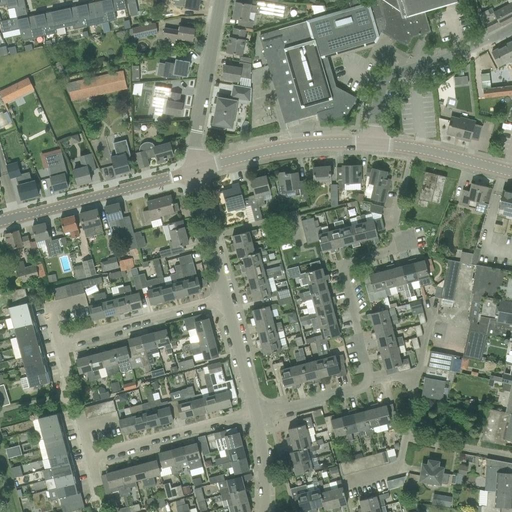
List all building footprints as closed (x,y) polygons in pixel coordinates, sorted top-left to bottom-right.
[(24,0),(0,0),(0,6),(7,5),(8,9),(15,8),(25,5),(24,0)] [(105,0),(94,2),(97,15),(106,13),(108,22),(116,20),(114,11),(126,9),(124,0),(105,0)] [(172,0),(174,0),(173,0),(177,0),(177,2),(177,6),(182,7),(199,10),(200,0),(172,0)] [(327,57),(369,44),(376,42),(378,40),(377,38),(369,7),(364,4),(360,5),(358,0),(348,0),(351,8),(307,21),(307,22),(260,36),(285,123),(291,121),(290,119),(297,117),(298,119),(317,114),(320,123),(347,115),(357,98),(336,87),(327,57)] [(369,7),(377,38),(379,37),(381,33),(386,35),(387,33),(391,36),(390,37),(408,47),(413,38),(431,33),(425,12),(462,1),(461,0),(377,0),(378,0),(372,2),(369,7)] [(236,3),(233,19),(240,20),(239,25),(249,27),(252,27),(253,22),(248,21),(249,12),(283,18),(285,6),(279,5),(265,3),(257,1),(256,7),(250,5),(236,3)] [(94,2),(77,6),(80,19),(85,18),(87,26),(108,22),(106,13),(97,15),(94,2)] [(487,33),(511,20),(511,4),(490,14),(488,10),(480,14),(479,16),(482,26),(487,33)] [(2,21),(0,22),(3,33),(20,29),(20,32),(31,29),(28,17),(25,5),(15,8),(17,18),(2,21)] [(77,6),(61,10),(64,27),(73,25),(74,29),(87,26),(85,18),(80,19),(77,6)] [(324,7),(311,6),(314,14),(325,11),(324,7)] [(47,26),(42,27),(44,36),(57,33),(56,29),(64,27),(61,10),(44,13),(47,26)] [(31,29),(20,32),(22,41),(44,36),(42,27),(47,26),(44,13),(28,17),(31,29)] [(134,37),(134,39),(158,34),(155,23),(133,28),(133,29),(127,30),(129,38),(134,37)] [(193,42),(196,28),(180,25),(179,31),(165,28),(163,36),(193,42)] [(245,31),(235,29),(233,39),(230,38),(227,53),(242,55),(244,41),(243,40),(245,31)] [(511,41),(502,47),(510,61),(511,65),(511,41)] [(0,48),(2,57),(8,55),(6,46),(0,47),(0,48)] [(510,61),(502,47),(492,52),(499,67),(510,61)] [(187,77),(190,62),(176,59),(175,64),(165,62),(163,77),(180,80),(181,76),(187,77)] [(225,66),(223,79),(239,82),(239,78),(251,80),(251,64),(239,62),(238,68),(225,66)] [(65,71),(62,65),(61,65),(57,68),(56,68),(59,74),(65,71)] [(123,71),(67,83),(72,102),(127,89),(123,71)] [(34,90),(28,78),(0,91),(0,92),(5,104),(34,90)] [(511,95),(511,85),(483,89),(484,99),(511,95)] [(165,119),(166,114),(181,116),(183,104),(179,103),(180,94),(171,93),(171,89),(154,86),(152,99),(157,100),(154,117),(155,117),(165,119)] [(249,105),(250,89),(234,86),(232,98),(233,98),(232,101),(219,99),(215,124),(232,127),(236,103),(249,105)] [(7,112),(3,114),(9,124),(12,123),(13,122),(7,112)] [(478,141),(482,126),(475,124),(475,122),(460,118),(460,120),(451,118),(447,134),(456,136),(455,138),(470,141),(471,139),(478,141)] [(112,161),(116,175),(130,171),(127,157),(130,156),(126,140),(114,143),(117,155),(111,157),(112,161)] [(154,149),(144,152),(144,151),(135,153),(140,168),(149,166),(147,159),(156,157),(158,163),(165,161),(165,159),(167,158),(166,158),(173,156),(170,143),(154,148),(154,149)] [(62,153),(45,157),(51,178),(54,191),(68,188),(65,175),(67,174),(62,153)] [(74,169),(75,175),(78,185),(91,181),(89,171),(95,170),(91,154),(79,157),(82,167),(74,169)] [(12,164),(7,166),(11,179),(16,178),(17,178),(12,164)] [(337,168),(337,178),(337,181),(338,181),(339,188),(343,188),(345,188),(345,184),(355,184),(361,184),(361,172),(358,172),(358,166),(343,166),(343,168),(337,168)] [(330,167),(313,168),(314,183),(331,181),(330,167)] [(372,170),(371,177),(369,183),(374,185),(370,199),(373,200),(385,203),(390,180),(389,180),(389,181),(385,180),(387,172),(372,169),(372,170)] [(285,172),(278,173),(280,186),(279,187),(279,193),(281,195),(286,194),(286,190),(295,189),(296,196),(301,195),(303,195),(304,200),(308,200),(307,194),(306,180),(299,181),(298,172),(297,172),(285,174),(285,172)] [(428,202),(440,205),(446,177),(425,172),(417,205),(427,207),(428,202)] [(18,186),(22,200),(39,195),(35,181),(32,182),(29,173),(21,175),(24,185),(18,186)] [(248,197),(249,198),(251,206),(255,222),(263,220),(259,207),(265,206),(262,194),(270,192),(269,189),(275,187),(273,181),(267,182),(266,176),(251,180),(255,195),(248,197)] [(245,207),(251,206),(249,198),(243,200),(239,183),(231,185),(232,189),(223,191),(228,212),(235,210),(236,212),(246,209),(245,207)] [(463,190),(460,205),(475,209),(476,209),(477,202),(489,205),(493,189),(487,188),(487,187),(475,184),(471,183),(471,184),(469,191),(463,190)] [(508,218),(511,219),(511,192),(503,191),(497,216),(504,218),(502,226),(495,224),(493,232),(504,234),(508,218)] [(171,196),(147,203),(149,210),(143,212),(146,223),(161,219),(160,217),(166,215),(166,214),(179,211),(177,203),(174,204),(171,196)] [(125,227),(119,204),(105,208),(110,227),(116,225),(117,229),(125,227)] [(365,215),(360,216),(361,221),(366,240),(374,238),(375,242),(379,241),(376,232),(384,230),(381,218),(384,207),(372,204),(370,212),(371,212),(371,214),(373,220),(367,222),(365,216),(365,215)] [(82,214),(80,214),(84,229),(86,236),(86,237),(96,235),(103,233),(97,210),(88,212),(82,213),(82,214)] [(75,216),(60,219),(64,233),(70,231),(72,238),(80,236),(75,216)] [(356,217),(350,219),(351,226),(357,247),(360,246),(359,242),(366,240),(361,221),(360,216),(356,217)] [(182,220),(172,223),(169,224),(175,247),(188,244),(182,220)] [(343,221),(338,222),(344,246),(352,244),(353,248),(357,247),(351,226),(345,228),(343,221)] [(315,222),(302,225),(304,231),(316,228),(315,222)] [(335,230),(329,232),(335,253),(338,252),(337,248),(344,246),(338,222),(334,223),(335,230)] [(45,224),(33,227),(37,241),(44,239),(46,247),(46,248),(47,248),(49,257),(62,253),(60,248),(58,239),(52,241),(49,231),(47,231),(45,224)] [(264,228),(267,238),(274,236),(272,226),(264,228)] [(321,227),(316,228),(318,234),(319,241),(322,252),(330,250),(331,254),(335,253),(329,232),(322,234),(321,227)] [(134,233),(132,228),(125,230),(130,250),(138,248),(135,238),(134,233)] [(316,228),(304,231),(305,237),(318,234),(316,228)] [(231,249),(252,244),(250,237),(258,235),(256,230),(232,236),(234,244),(230,245),(231,249)] [(30,245),(28,237),(20,239),(18,231),(6,234),(10,250),(30,245)] [(318,234),(305,237),(307,244),(307,245),(313,243),(319,241),(318,234)] [(238,259),(243,258),(243,257),(262,252),(261,248),(254,250),(252,244),(231,249),(232,252),(236,251),(238,259)] [(161,258),(173,255),(171,248),(159,251),(161,258)] [(240,266),(241,270),(262,264),(270,262),(267,251),(262,252),(243,257),(243,258),(244,265),(240,266)] [(181,257),(178,258),(180,265),(188,295),(201,291),(200,288),(208,286),(206,281),(206,279),(198,281),(197,278),(191,280),(188,270),(186,264),(193,262),(191,255),(189,255),(181,257)] [(117,258),(108,261),(111,271),(120,268),(117,258)] [(431,285),(425,261),(417,263),(416,258),(412,259),(418,281),(420,288),(427,286),(431,285)] [(75,270),(74,270),(77,280),(96,275),(96,274),(93,259),(82,262),(83,265),(84,268),(75,270)] [(119,261),(121,271),(125,270),(132,269),(130,259),(119,261)] [(159,259),(153,261),(158,278),(157,278),(164,301),(176,298),(173,285),(166,286),(163,277),(159,259)] [(412,282),(418,281),(412,259),(408,260),(409,265),(403,267),(410,297),(415,296),(413,290),(414,290),(412,282)] [(449,260),(442,298),(454,301),(461,263),(449,260)] [(35,265),(25,268),(23,261),(14,263),(20,283),(39,278),(39,277),(45,276),(42,264),(35,265)] [(246,272),(248,280),(284,270),(283,266),(264,271),(262,264),(241,270),(242,273),(246,272)] [(410,297),(403,267),(395,269),(394,264),(390,265),(396,287),(403,285),(405,292),(406,298),(410,297)] [(176,273),(170,275),(173,285),(176,298),(188,295),(180,265),(174,266),(176,273)] [(396,287),(390,265),(386,266),(387,270),(381,272),(387,296),(391,295),(389,288),(396,287)] [(510,339),(511,339),(511,348),(511,271),(477,265),(476,265),(471,293),(473,294),(468,320),(470,324),(469,330),(487,334),(510,339)] [(306,273),(298,275),(299,277),(299,280),(301,286),(308,284),(329,279),(328,275),(324,276),(322,268),(306,273)] [(266,280),(274,278),(281,276),(285,275),(284,270),(248,280),(250,287),(246,288),(247,292),(268,286),(266,280)] [(387,296),(381,272),(373,274),(372,270),(362,273),(367,294),(370,293),(373,301),(383,298),(383,297),(387,296)] [(145,273),(139,275),(142,289),(147,288),(148,291),(151,305),(164,301),(157,278),(152,280),(147,281),(145,273)] [(49,283),(57,281),(56,274),(48,276),(49,283)] [(139,275),(133,277),(133,278),(135,284),(136,290),(138,290),(142,289),(139,275)] [(310,291),(303,293),(304,297),(328,291),(326,283),(330,282),(329,279),(308,284),(310,291)] [(85,293),(83,287),(82,282),(76,283),(79,294),(85,293)] [(79,294),(76,283),(70,285),(73,296),(79,294)] [(67,298),(73,296),(70,285),(64,286),(67,298)] [(67,298),(64,286),(58,288),(61,299),(67,298)] [(130,286),(124,287),(130,310),(143,307),(139,293),(132,295),(130,286)] [(276,296),(277,300),(291,297),(289,289),(277,291),(270,293),(268,286),(247,292),(248,295),(252,294),(254,302),(276,296)] [(434,297),(440,299),(443,287),(437,286),(434,297)] [(130,310),(124,287),(119,289),(120,293),(113,295),(114,300),(118,313),(130,310)] [(56,301),(61,299),(58,288),(52,289),(56,301)] [(13,303),(18,301),(27,299),(25,289),(11,292),(13,303)] [(301,298),(295,300),(296,304),(306,301),(313,299),(314,306),(335,301),(334,297),(330,298),(328,291),(304,297),(301,298)] [(105,292),(99,294),(105,317),(118,313),(114,300),(108,302),(105,292)] [(105,317),(99,294),(94,295),(96,305),(89,307),(93,320),(105,317)] [(277,300),(279,306),(292,302),(291,297),(277,300)] [(309,315),(300,317),(301,322),(306,321),(334,313),(332,305),(336,304),(335,301),(314,306),(307,308),(309,315)] [(405,305),(406,310),(422,307),(421,301),(417,302),(405,305)] [(8,308),(11,318),(33,312),(31,303),(32,302),(8,308)] [(276,304),(252,311),(254,318),(250,319),(251,323),(272,318),(270,311),(278,309),(276,304)] [(387,310),(366,315),(367,319),(371,318),(373,326),(397,319),(394,308),(390,309),(387,309),(387,310)] [(11,318),(14,328),(37,322),(37,321),(36,322),(33,312),(11,318)] [(334,313),(306,321),(307,325),(312,324),(313,330),(320,328),(341,323),(340,319),(336,320),(334,313)] [(424,313),(418,314),(420,325),(426,323),(424,313)] [(189,330),(190,337),(212,332),(208,319),(194,323),(193,317),(194,317),(194,316),(193,317),(184,319),(183,319),(184,320),(187,331),(189,330)] [(258,333),(282,327),(281,322),(274,324),(272,318),(251,323),(252,327),(256,326),(258,333)] [(398,320),(397,319),(373,326),(375,333),(371,334),(372,337),(393,332),(391,326),(398,323),(398,320)] [(14,328),(16,338),(38,332),(36,323),(38,322),(37,322),(14,328)] [(315,337),(306,339),(307,344),(315,342),(320,340),(326,339),(340,335),(338,327),(342,326),(341,323),(320,328),(322,335),(315,337)] [(417,337),(423,336),(420,325),(414,326),(417,337)] [(285,338),(284,331),(282,327),(258,333),(260,340),(256,341),(257,345),(285,338)] [(166,330),(154,333),(157,347),(164,345),(164,348),(166,355),(172,353),(169,343),(170,343),(166,330)] [(483,354),(487,334),(469,330),(463,357),(481,361),(483,354)] [(16,338),(19,348),(43,342),(43,341),(41,342),(38,332),(16,338)] [(186,351),(192,350),(215,344),(212,332),(190,337),(189,338),(191,344),(184,346),(181,347),(183,352),(186,351)] [(395,339),(393,332),(372,337),(373,341),(377,340),(379,347),(403,341),(402,337),(395,339)] [(154,333),(142,337),(149,365),(150,364),(154,363),(153,358),(152,354),(159,352),(157,347),(154,333)] [(131,348),(127,350),(130,360),(141,357),(142,361),(143,367),(144,366),(146,371),(151,369),(149,365),(142,337),(129,340),(131,348)] [(417,337),(411,339),(414,350),(420,349),(417,337)] [(287,345),(285,338),(257,345),(258,349),(262,348),(264,355),(288,349),(287,345)] [(326,339),(320,340),(329,375),(336,374),(337,378),(347,375),(344,363),(345,363),(343,355),(336,357),(335,356),(329,357),(327,351),(329,350),(326,339)] [(320,360),(313,362),(319,383),(322,382),(321,377),(329,375),(320,340),(315,342),(318,353),(320,360)] [(403,341),(379,347),(381,355),(377,356),(378,360),(399,354),(397,348),(405,346),(403,341)] [(43,342),(19,348),(22,358),(44,352),(41,342),(43,342)] [(218,356),(215,344),(192,350),(193,355),(203,353),(205,360),(218,356)] [(126,347),(114,350),(120,373),(125,372),(126,372),(132,370),(131,366),(130,361),(130,360),(127,350),(126,347)] [(114,350),(101,353),(105,367),(107,372),(113,371),(115,375),(120,373),(114,350)] [(431,352),(428,366),(451,371),(452,371),(453,362),(458,363),(459,356),(430,351),(430,352),(431,352)] [(22,358),(24,367),(48,361),(46,361),(44,352),(22,358)] [(298,366),(291,368),(296,389),(300,387),(299,383),(307,381),(300,357),(299,352),(295,353),(296,358),(296,359),(298,366)] [(101,353),(89,357),(95,380),(101,378),(108,376),(107,372),(105,367),(101,353)] [(401,361),(399,354),(378,360),(379,363),(383,362),(385,370),(397,367),(398,372),(411,369),(408,359),(401,361)] [(305,356),(300,357),(307,381),(314,380),(315,384),(319,383),(313,362),(307,364),(305,356)] [(89,357),(76,360),(80,373),(87,372),(90,381),(95,380),(89,357)] [(180,370),(195,366),(193,359),(178,363),(180,370)] [(27,377),(49,371),(46,362),(48,362),(48,361),(24,367),(27,377)] [(283,362),(272,365),(277,383),(283,382),(284,387),(292,385),(293,389),(296,389),(291,368),(285,369),(283,362)] [(210,366),(207,366),(209,374),(219,409),(231,406),(230,399),(236,398),(237,398),(232,380),(231,380),(231,381),(225,382),(218,384),(215,372),(222,371),(220,363),(210,366)] [(511,384),(511,364),(510,376),(503,375),(502,378),(490,375),(489,379),(511,384)] [(428,367),(426,377),(446,381),(448,381),(450,382),(452,382),(454,372),(452,371),(451,371),(428,366),(428,367),(427,366),(427,367),(428,367)] [(29,387),(53,381),(53,380),(51,381),(49,371),(27,377),(29,387)] [(209,395),(202,397),(203,399),(206,412),(219,409),(209,374),(205,375),(204,377),(207,388),(209,395)] [(424,384),(421,396),(443,400),(446,381),(426,377),(425,377),(423,384),(424,384)] [(511,391),(511,392),(508,413),(511,414),(511,384),(489,379),(488,385),(493,387),(493,386),(494,386),(495,384),(502,386),(502,383),(504,383),(503,386),(502,390),(511,391)] [(151,385),(154,391),(161,388),(157,381),(151,385)] [(113,393),(121,390),(119,382),(110,384),(113,393)] [(192,386),(187,388),(187,389),(194,415),(206,412),(203,399),(202,397),(202,394),(195,395),(194,391),(193,391),(192,386)] [(183,398),(172,401),(175,411),(179,410),(181,417),(181,419),(194,415),(187,389),(181,390),(182,391),(182,394),(183,398)] [(109,392),(106,392),(100,394),(101,400),(110,398),(109,394),(109,392)] [(126,393),(121,395),(118,395),(120,403),(123,402),(128,401),(126,393)] [(149,402),(142,404),(148,428),(161,424),(155,401),(153,394),(147,396),(149,402)] [(110,413),(116,412),(114,400),(107,402),(110,413)] [(160,400),(155,401),(161,424),(173,421),(171,413),(175,411),(172,401),(161,404),(160,400)] [(107,402),(101,403),(104,415),(110,413),(107,402)] [(101,403),(96,405),(99,416),(104,415),(101,403)] [(135,407),(130,408),(136,431),(148,428),(142,404),(135,406),(135,407)] [(380,425),(374,404),(370,405),(372,410),(364,412),(371,436),(375,434),(373,427),(380,425)] [(374,404),(380,425),(386,423),(388,431),(399,428),(395,416),(390,417),(387,406),(379,408),(378,404),(374,404)] [(96,405),(90,406),(93,417),(99,416),(96,405)] [(90,406),(89,407),(84,408),(87,419),(93,417),(90,406)] [(511,414),(508,413),(475,406),(473,415),(485,418),(481,441),(482,441),(485,442),(486,442),(489,442),(489,443),(490,443),(493,443),(494,444),(494,443),(497,444),(498,444),(501,445),(504,445),(504,446),(505,446),(506,440),(511,440),(511,414)] [(120,421),(123,434),(136,431),(130,408),(124,410),(127,419),(120,421)] [(313,411),(315,418),(323,415),(321,409),(313,411)] [(371,436),(364,412),(357,414),(356,409),(352,410),(357,431),(364,429),(366,437),(371,436)] [(357,431),(352,410),(348,411),(349,415),(342,417),(348,442),(353,440),(351,433),(357,431)] [(62,413),(38,419),(41,429),(63,424),(60,414),(62,413)] [(344,443),(348,442),(342,417),(335,419),(334,415),(324,418),(328,432),(333,431),(335,437),(342,435),(344,443)] [(290,437),(286,438),(287,442),(314,435),(315,434),(313,428),(311,417),(298,421),(299,427),(288,429),(290,437)] [(63,424),(41,429),(43,439),(67,433),(67,432),(65,433),(63,424)] [(226,430),(214,434),(215,439),(216,439),(217,445),(219,451),(224,449),(225,450),(242,446),(239,433),(238,433),(227,436),(226,430)] [(67,433),(43,439),(46,448),(46,449),(68,443),(65,434),(67,433)] [(314,435),(287,442),(288,446),(292,444),(294,452),(314,447),(318,446),(318,445),(323,444),(322,440),(317,441),(315,441),(314,435)] [(68,443),(46,449),(49,458),(72,452),(70,452),(68,443)] [(197,444),(184,447),(190,470),(203,467),(197,444)] [(227,456),(215,459),(216,465),(222,463),(223,464),(245,458),(242,446),(225,450),(227,456)] [(292,460),(288,461),(289,465),(310,460),(316,458),(314,451),(319,449),(318,446),(314,447),(294,452),(290,453),(292,460)] [(172,451),(178,473),(184,472),(182,467),(189,466),(190,470),(184,447),(172,451)] [(157,461),(160,475),(161,475),(161,477),(172,474),(172,475),(178,473),(172,451),(159,454),(163,467),(159,468),(157,461)] [(387,451),(381,453),(384,465),(390,463),(388,458),(387,451)] [(72,452),(49,458),(51,468),(73,463),(71,453),(72,453),(72,452)] [(381,453),(375,454),(378,467),(384,465),(381,453)] [(375,454),(369,456),(372,468),(378,467),(375,454)] [(369,456),(363,457),(367,470),(372,468),(369,456)] [(363,457),(357,459),(361,471),(367,470),(363,457)] [(245,458),(223,464),(224,469),(228,468),(230,474),(235,473),(235,474),(249,470),(245,458)] [(357,459),(351,460),(355,473),(361,471),(357,459)] [(486,466),(485,491),(487,492),(495,493),(511,493),(511,463),(487,459),(486,459),(487,459),(486,466)] [(310,460),(289,465),(290,469),(294,468),(296,475),(314,471),(320,469),(325,467),(324,463),(319,465),(319,464),(312,466),(310,460)] [(351,460),(346,462),(349,474),(355,473),(351,460)] [(144,464),(151,487),(157,486),(154,476),(160,475),(157,461),(144,464)] [(447,485),(449,474),(442,473),(443,468),(437,468),(438,463),(429,461),(428,466),(423,465),(420,481),(440,484),(440,483),(447,485)] [(343,476),(349,474),(346,462),(340,464),(343,476)] [(73,463),(51,468),(54,478),(77,472),(76,472),(73,463)] [(132,467),(137,486),(136,481),(142,479),(145,489),(151,487),(144,464),(132,467)] [(330,468),(331,474),(339,472),(337,468),(337,466),(330,468)] [(119,471),(126,494),(129,493),(132,492),(130,487),(137,486),(132,467),(119,471)] [(120,495),(123,495),(126,494),(119,471),(107,474),(112,493),(119,491),(120,495)] [(77,472),(54,478),(57,488),(78,482),(76,473),(77,472)] [(223,474),(209,478),(211,484),(224,480),(223,474)] [(225,488),(219,489),(221,496),(244,489),(242,482),(241,477),(226,481),(223,481),(225,488)] [(316,508),(323,506),(324,506),(318,486),(317,481),(316,477),(312,478),(313,483),(315,490),(308,492),(313,511),(317,511),(316,508)] [(202,484),(202,483),(200,478),(193,480),(194,485),(194,486),(202,484)] [(332,511),(334,511),(337,511),(331,491),(329,483),(323,485),(321,480),(317,481),(318,486),(324,506),(323,506),(324,510),(332,508),(332,511)] [(338,489),(331,491),(337,511),(341,510),(339,506),(347,504),(341,480),(336,481),(338,489)] [(386,482),(388,490),(394,488),(392,480),(386,482)] [(57,488),(48,490),(51,500),(59,498),(65,497),(68,506),(83,502),(80,493),(83,492),(82,491),(81,492),(78,482),(57,488)] [(170,500),(184,496),(181,485),(171,488),(170,483),(163,484),(167,498),(170,500)] [(290,489),(296,511),(297,511),(301,511),(309,510),(309,511),(313,511),(308,492),(306,485),(300,486),(290,489)] [(191,493),(189,486),(182,488),(184,495),(191,493)] [(198,502),(205,501),(201,487),(194,489),(198,502)] [(244,489),(221,496),(223,501),(227,500),(229,507),(248,502),(244,489)] [(480,490),(478,506),(481,506),(481,507),(480,511),(499,511),(500,508),(511,508),(511,493),(495,493),(487,492),(480,490)] [(383,500),(385,499),(389,498),(388,493),(359,501),(361,508),(357,509),(357,511),(361,511),(379,507),(385,506),(383,500)] [(452,497),(444,496),(442,506),(450,507),(452,497)] [(205,501),(198,502),(200,511),(207,510),(205,501)] [(230,511),(250,511),(248,502),(229,507),(230,511)]
